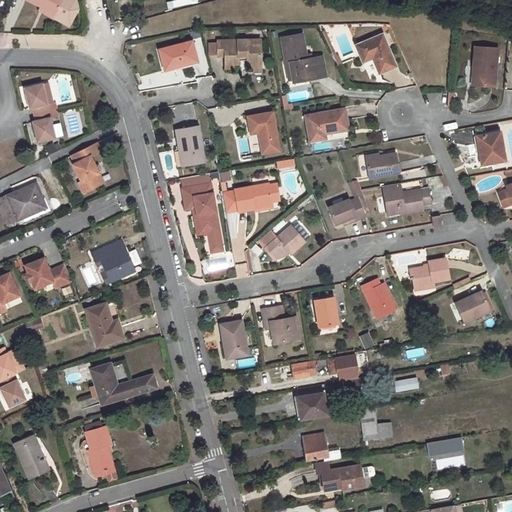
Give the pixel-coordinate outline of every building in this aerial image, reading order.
[(28,0),(39,6),(54,14),(61,0),(28,0)] [(39,6),(38,10),(52,17),(54,14),(39,6)] [(301,34),(281,38),(285,60),(289,59),(293,79),(308,76),(309,79),(324,76),(321,56),(310,58),(306,59),(305,54),(301,34)] [(380,34),(354,45),(361,62),(372,57),(379,73),(394,66),(380,34)] [(238,60),(237,57),(246,57),(246,60),(246,64),(253,64),(253,67),(260,66),(259,39),(216,40),(216,56),(223,56),(224,64),(233,64),(238,64),(238,60)] [(192,41),(158,49),(164,71),(197,61),(192,41)] [(473,46),(472,66),(475,66),(474,85),(494,86),(496,48),(473,46)] [(289,59),(285,60),(288,80),(293,79),(289,59)] [(363,64),(369,77),(378,73),(372,60),(363,64)] [(253,64),(246,64),(247,72),(260,71),(260,66),(253,67),(253,64)] [(52,105),(47,85),(41,86),(46,106),(52,105)] [(46,106),(41,86),(24,90),(29,110),(32,109),(33,116),(54,111),(52,105),(46,106)] [(344,108),(313,114),(314,117),(305,119),(309,141),(325,138),(324,133),(347,129),(344,108)] [(54,139),(49,119),(58,117),(56,110),(54,111),(33,116),(35,123),(32,123),(37,144),(54,139)] [(272,112),(246,116),(249,134),(257,133),(261,153),(278,150),(272,112)] [(56,137),(63,136),(60,122),(54,123),(56,137)] [(197,126),(175,129),(178,149),(181,149),(184,164),(203,161),(197,126)] [(499,131),(476,136),(481,164),(504,160),(499,131)] [(77,184),(82,194),(102,184),(96,174),(94,169),(88,158),(98,153),(94,145),(70,158),(74,165),(72,166),(80,183),(77,184)] [(395,152),(365,158),(368,178),(399,173),(395,152)] [(229,170),(218,172),(222,190),(233,187),(229,170)] [(209,173),(180,178),(182,190),(211,185),(209,173)] [(366,206),(356,181),(352,182),(351,181),(347,183),(354,199),(358,198),(362,207),(366,206)] [(239,212),(255,209),(254,206),(273,203),(273,202),(269,183),(234,190),(239,212)] [(398,183),(382,186),(387,214),(403,211),(403,214),(423,210),(422,205),(419,189),(400,192),(398,183)] [(36,184),(0,199),(0,207),(8,225),(38,212),(36,207),(44,203),(36,184)] [(211,185),(182,190),(186,210),(192,209),(196,208),(197,215),(199,215),(202,232),(219,230),(211,185)] [(427,188),(419,189),(422,205),(430,203),(427,188)] [(507,189),(497,192),(502,206),(511,203),(507,189)] [(347,200),(328,207),(335,224),(342,221),(354,216),(355,219),(365,215),(362,207),(358,198),(354,199),(348,202),(347,200)] [(44,203),(36,207),(38,212),(46,208),(44,203)] [(196,208),(192,209),(198,237),(208,235),(220,233),(219,230),(202,232),(199,215),(197,215),(196,208)] [(296,209),(284,218),(287,221),(298,211),(296,209)] [(239,212),(227,213),(229,238),(245,237),(244,214),(239,215),(239,212)] [(440,215),(430,216),(432,228),(442,226),(440,215)] [(354,216),(342,221),(343,224),(355,219),(354,216)] [(303,241),(290,226),(277,237),(270,229),(258,240),(273,258),(274,257),(283,250),(284,251),(286,249),(288,251),(289,253),(303,241)] [(223,252),(220,233),(208,235),(212,254),(223,252)] [(120,241),(92,253),(106,284),(134,271),(120,241)] [(64,284),(57,268),(49,271),(44,258),(25,266),(28,273),(27,274),(30,282),(32,282),(35,289),(53,281),(56,287),(64,284)] [(429,266),(409,269),(410,277),(412,276),(414,287),(432,283),(432,281),(447,278),(445,259),(428,262),(429,266)] [(57,268),(64,284),(71,281),(64,265),(57,268)] [(0,313),(6,311),(3,304),(19,296),(9,274),(0,277),(0,313)] [(376,279),(361,286),(376,317),(394,308),(382,283),(379,284),(376,279)] [(467,296),(454,302),(463,322),(490,310),(481,292),(468,298),(467,296)] [(333,297),(313,300),(318,326),(337,323),(333,297)] [(106,302),(85,309),(97,346),(123,338),(119,325),(113,328),(111,321),(106,302)] [(294,339),(292,330),(295,329),(292,317),(282,318),(278,319),(276,307),(261,310),(265,329),(270,328),(273,343),(294,339)] [(39,318),(25,323),(28,331),(42,326),(39,318)] [(240,322),(220,325),(222,344),(224,344),(226,358),(246,355),(240,322)] [(370,347),(337,352),(338,355),(377,348),(375,344),(370,345),(370,347)] [(3,348),(0,348),(0,380),(12,374),(15,373),(3,348)] [(407,359),(425,356),(424,348),(406,350),(407,359)] [(326,359),(328,374),(355,369),(352,354),(326,359)] [(313,361),(291,365),(293,377),(310,373),(309,371),(315,370),(313,361)] [(110,363),(91,369),(102,404),(128,396),(124,384),(117,386),(110,363)] [(449,364),(440,364),(440,374),(450,373),(449,364)] [(12,374),(0,380),(0,383),(2,387),(0,388),(0,390),(8,408),(24,400),(12,374)] [(152,375),(130,382),(133,392),(136,394),(156,387),(152,375)] [(415,378),(395,381),(397,391),(417,387),(415,378)] [(358,379),(343,381),(344,390),(350,389),(350,391),(353,391),(353,388),(360,387),(358,379)] [(130,382),(124,384),(128,396),(136,394),(133,392),(130,382)] [(321,392),(296,397),(300,418),(325,413),(321,392)] [(373,408),(360,410),(361,418),(374,416),(373,408)] [(375,425),(362,426),(363,439),(376,437),(375,425)] [(106,426),(86,432),(91,450),(88,451),(95,476),(108,473),(106,465),(113,463),(108,445),(111,444),(106,426)] [(323,434),(302,437),(306,459),(327,455),(328,460),(339,458),(338,450),(326,452),(323,434)] [(31,435),(13,442),(30,479),(48,470),(31,435)] [(450,448),(461,446),(460,437),(436,441),(438,453),(451,450),(450,448)] [(438,453),(436,441),(426,443),(428,454),(438,453)] [(328,470),(326,460),(314,462),(316,472),(320,471),(328,470)] [(113,463),(106,465),(108,473),(115,471),(113,463)] [(362,481),(362,478),(373,476),(375,474),(373,468),(371,466),(360,468),(360,465),(328,470),(320,471),(324,490),(342,487),(342,489),(355,486),(354,483),(362,481)] [(0,469),(0,492),(8,488),(0,469)] [(457,488),(426,494),(429,507),(459,502),(457,488)] [(322,502),(324,508),(335,506),(334,500),(322,502)]
